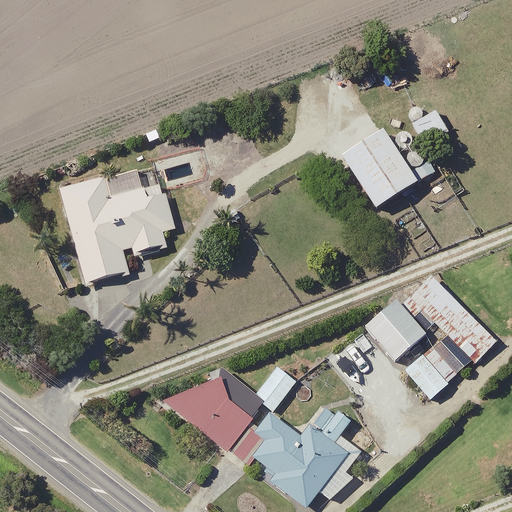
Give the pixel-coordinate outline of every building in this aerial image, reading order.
[(446,136),(434,115),(411,128),(422,149),(446,136)] [(415,188),(382,136),(341,162),(374,214),(415,188)] [(109,201),(103,181),(59,193),(85,288),(127,276),(121,253),(130,251),(133,259),(164,250),(160,236),(173,232),(163,197),(146,202),(143,192),(109,201)] [(492,344),(431,282),(410,302),(446,339),(438,347),(464,372),(492,344)] [(424,338),(394,305),(364,332),(394,365),(424,338)] [(456,379),(430,350),(403,375),(429,403),(456,379)] [(295,384),(275,369),(252,400),(272,415),(295,384)] [(254,427),(236,413),(226,406),(217,385),(163,407),(244,469),(250,461),(264,471),(258,478),(303,511),(305,511),(319,495),(330,503),(345,483),(334,475),(347,458),(333,447),(349,425),(320,404),(297,435),(266,411),(254,427)]
